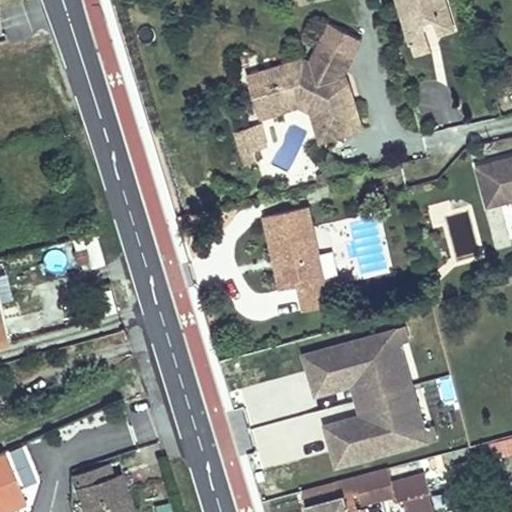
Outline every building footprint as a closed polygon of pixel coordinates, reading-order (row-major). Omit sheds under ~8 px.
[(396,0),(410,45),(426,41),(421,25),(433,21),(438,20),(440,14),(435,0),(396,0)] [(438,20),(433,21),(438,37),(454,32),(449,16),(443,0),(435,0),(440,14),(438,20)] [(430,53),(426,41),(410,45),(414,58),(430,53)] [(351,61),(320,45),(308,67),(302,75),(284,63),(269,67),(278,102),(292,99),(295,111),(306,117),(316,146),(362,134),(351,98),(334,102),(328,87),(336,76),(340,79),(351,61)] [(297,60),(284,63),(302,75),(308,67),(297,60)] [(269,67),(261,68),(259,75),(271,117),(295,111),(292,99),(278,102),(269,67)] [(241,152),(266,147),(261,124),(236,128),(241,152)] [(511,159),(477,170),(488,208),(511,201),(511,159)] [(321,263),(308,210),(265,220),(281,293),(298,290),(304,315),(336,308),(333,295),(343,293),(340,279),(330,281),(320,284),(316,265),(321,263)] [(99,238),(86,240),(92,267),(105,264),(99,238)] [(322,251),(325,276),(338,274),(334,249),(322,251)] [(407,343),(403,331),(384,336),(388,349),(399,345),(407,343)] [(384,336),(306,360),(318,399),(368,384),(377,415),(328,430),(340,470),(417,447),(413,434),(425,431),(399,345),(388,349),(384,336)] [(436,441),(433,429),(425,431),(413,434),(417,447),(436,441)] [(511,436),(490,442),(494,459),(511,454),(511,436)] [(3,456),(0,456),(0,509),(23,500),(18,489),(3,456)] [(108,470),(79,478),(89,511),(132,511),(134,511),(124,477),(111,481),(108,470)] [(386,472),(333,487),(337,502),(345,500),(346,504),(356,502),(358,510),(393,501),(395,506),(403,504),(424,499),(428,498),(422,478),(390,487),(386,472)] [(427,511),(424,499),(403,504),(405,511),(427,511)] [(345,500),(337,502),(309,509),(309,511),(348,511),(346,504),(345,500)] [(346,504),(348,511),(359,511),(358,510),(356,502),(346,504)]
